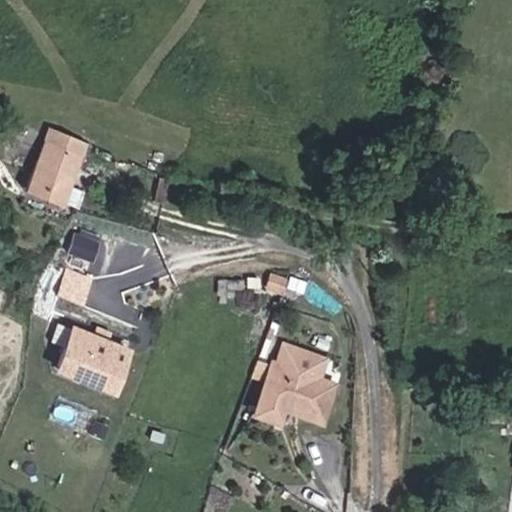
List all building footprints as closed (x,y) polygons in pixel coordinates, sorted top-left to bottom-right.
[(81,143),(48,132),(28,193),(60,206),(81,143)] [(68,248),(92,258),(101,239),(76,228),(68,248)] [(67,265),(57,293),(84,302),(94,275),(67,265)] [(277,296),(280,284),(264,279),(260,291),(277,296)] [(66,345),(71,324),(59,321),(53,342),(66,345)] [(114,397),(129,359),(72,337),(58,376),(114,397)] [(264,389),(270,370),(255,364),(249,384),(264,389)] [(333,388),(271,367),(264,389),(255,421),(279,428),(284,410),(321,422),(333,388)]
